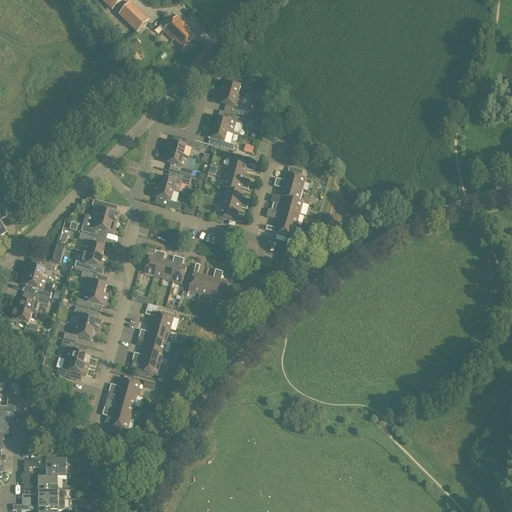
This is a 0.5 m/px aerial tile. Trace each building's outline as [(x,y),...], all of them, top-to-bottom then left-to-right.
[(101,0),(112,11),(122,0),(101,0)] [(149,21),(130,3),(118,16),(137,34),(149,21)] [(183,49),(194,38),(185,29),(186,27),(177,18),(164,32),(173,41),(174,39),(183,49)] [(134,52),(141,44),(136,39),(128,46),(134,52)] [(237,98),(237,97),(240,87),(250,90),(252,84),(239,80),(238,86),(222,82),(219,93),(224,94),(237,98)] [(264,98),(266,91),(260,90),(258,97),(264,98)] [(250,101),(237,97),(237,98),(224,94),(221,105),(235,109),(233,115),(245,118),(247,112),(250,101)] [(228,133),(233,134),(236,124),(249,127),(251,121),(233,116),(231,122),(218,118),(215,129),(228,133)] [(258,130),(260,124),(252,122),(250,128),(258,130)] [(215,129),(209,127),(206,138),(222,143),(220,148),(233,152),(234,145),(225,143),(228,133),(233,135),(233,134),(228,133),(215,129)] [(165,152),(189,159),(189,158),(184,157),(186,147),(196,150),(197,143),(185,140),(183,146),(168,141),(165,152)] [(252,155),(254,148),(245,145),(243,153),(252,155)] [(186,169),(189,159),(165,152),(162,163),(181,168),(179,174),(191,177),(193,171),(186,169)] [(225,179),(249,186),(251,181),(244,179),(247,170),(253,172),(255,167),(230,160),(225,179)] [(211,167),(209,174),(215,175),(217,169),(211,167)] [(282,193),(300,198),(306,179),(287,174),(285,182),(276,179),(274,187),(283,189),(282,193)] [(156,186),(179,194),(182,183),(189,185),(191,179),(179,175),(177,181),(163,177),(161,187),(156,186)] [(248,191),(249,186),(225,179),(222,189),(226,190),(224,199),(248,205),(249,200),(243,199),(244,194),(240,193),(241,189),(248,191)] [(179,194),(156,186),(152,197),(168,202),(167,208),(179,211),(180,205),(171,202),(173,192),(179,194)] [(299,202),(300,198),(282,193),(280,197),(284,198),(282,206),(273,203),(271,211),(280,214),(299,219),(303,203),(299,202)] [(247,210),(248,205),(224,199),(218,217),(243,224),(244,219),(238,217),(240,209),(247,210)] [(112,223),(117,225),(120,214),(105,209),(106,204),(94,200),(92,206),(94,207),(92,217),(99,219),(112,223)] [(193,215),(194,209),(186,207),(184,213),(193,215)] [(293,238),(299,219),(280,214),(276,229),(267,227),(266,231),(293,238)] [(99,219),(92,217),(86,215),(83,226),(81,232),(93,236),(95,230),(114,235),(117,225),(112,223),(99,219)] [(76,232),(78,225),(71,223),(71,226),(66,224),(66,227),(70,229),(70,230),(76,232)] [(155,240),(158,229),(153,227),(150,239),(155,240)] [(102,258),(102,257),(105,247),(92,243),(93,237),(81,234),(79,240),(86,242),(83,253),(89,255),(89,254),(102,258)] [(144,274),(154,277),(160,253),(155,251),(154,258),(149,257),(144,274)] [(154,277),(163,280),(168,262),(164,261),(165,254),(160,253),(154,277)] [(107,259),(102,257),(102,258),(89,254),(89,255),(86,264),(76,262),(74,268),(87,271),(88,266),(104,270),(107,259)] [(168,262),(163,280),(172,282),(179,258),(174,257),(172,263),(168,262)] [(184,267),(182,266),(184,259),(179,258),(172,282),(182,285),(187,268),(184,267)] [(24,275),(47,281),(42,279),(45,269),(55,271),(56,266),(44,262),(42,268),(27,264),(24,275)] [(200,295),(205,276),(198,274),(200,266),(196,265),(188,292),(200,295)] [(205,276),(200,295),(211,299),(219,272),(215,270),(213,279),(205,276)] [(104,296),(104,295),(107,285),(93,281),(95,275),(82,272),(81,278),(88,280),(85,291),(90,293),(91,292),(104,296)] [(223,302),(224,299),(230,301),(232,293),(226,291),(228,284),(229,283),(221,281),(223,273),(219,272),(211,299),(223,302)] [(44,292),(47,281),(24,275),(21,285),(40,290),(38,296),(50,300),(52,294),(44,292)] [(109,297),(104,295),(104,296),(91,292),(90,293),(88,302),(78,300),(76,306),(88,309),(90,304),(106,308),(109,297)] [(14,309),(37,316),(40,305),(48,307),(49,301),(37,298),(35,304),(22,300),(17,298),(14,309)] [(94,331),(99,332),(102,321),(87,317),(88,311),(76,307),(74,314),(78,315),(76,325),(81,326),(94,331)] [(37,316),(14,309),(11,320),(26,324),(25,330),(37,333),(38,327),(29,325),(32,314),(37,316)] [(156,314),(146,311),(145,315),(154,318),(152,325),(170,331),(174,319),(156,314)] [(91,341),(94,331),(81,326),(76,325),(73,335),(65,333),(63,340),(76,343),(77,337),(91,341)] [(149,333),(168,338),(170,331),(152,325),(149,333)] [(168,338),(149,333),(141,330),(139,338),(147,341),(144,352),(163,358),(168,338)] [(84,365),(87,354),(74,351),(76,345),(63,341),(61,347),(69,350),(66,360),(71,362),(71,361),(84,365)] [(160,365),(163,358),(144,352),(143,356),(134,353),(133,358),(160,365)] [(141,364),(138,372),(157,377),(160,365),(133,358),(132,361),(141,364)] [(71,362),(66,360),(64,360),(61,370),(58,369),(57,375),(69,379),(71,373),(81,376),(82,376),(86,377),(89,366),(84,365),(71,361),(71,362)] [(137,397),(141,385),(122,379),(119,387),(111,385),(110,389),(137,397)] [(154,390),(155,384),(145,381),(143,388),(154,390)] [(115,403),(134,408),(137,397),(110,389),(109,393),(117,395),(115,403)] [(7,402),(17,402),(16,397),(15,397),(14,391),(9,391),(9,396),(7,397),(7,402)] [(0,407),(0,413),(14,413),(14,407),(17,407),(17,402),(7,402),(7,407),(0,407)] [(130,420),(134,408),(115,403),(113,410),(104,408),(103,412),(130,420)] [(127,432),(130,420),(103,412),(102,416),(111,418),(108,426),(113,428),(112,434),(119,436),(121,430),(127,432)] [(0,423),(10,424),(10,418),(14,418),(14,413),(0,413),(0,423)] [(0,435),(4,435),(7,435),(8,429),(10,429),(10,424),(0,423),(0,435)] [(46,480),(66,479),(66,459),(46,459),(46,479),(38,479),(38,480),(46,480)] [(38,490),(62,490),(62,489),(59,489),(59,480),(66,480),(66,479),(46,480),(38,480),(38,489),(38,490)] [(38,490),(38,489),(30,489),(30,490),(24,490),(24,496),(30,496),(38,495),(38,501),(65,501),(65,492),(62,490),(38,490)] [(37,511),(58,511),(59,511),(62,511),(65,509),(65,501),(38,501),(38,506),(30,505),(30,506),(13,506),(13,511),(30,511),(38,511),(37,511)]
